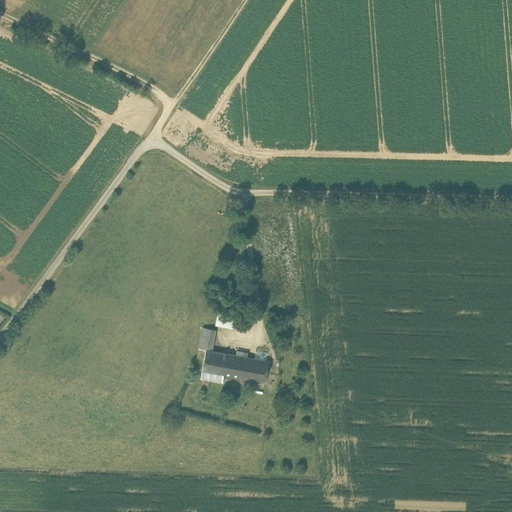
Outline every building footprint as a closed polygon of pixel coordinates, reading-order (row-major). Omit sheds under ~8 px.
[(216,324),(237,327),(238,315),(218,312),(216,324)] [(215,329),(203,327),(199,348),(211,350),(215,329)] [(211,350),(199,348),(195,369),(202,370),(224,374),(226,364),(242,367),(244,356),(211,350)] [(269,361),(244,356),(242,367),(226,364),(224,374),(224,375),(248,379),(265,382),(269,361)] [(224,374),(202,370),(201,378),(223,383),(224,375),(224,374)]
